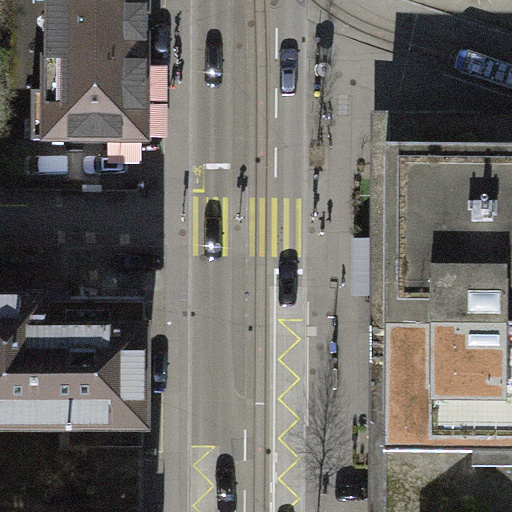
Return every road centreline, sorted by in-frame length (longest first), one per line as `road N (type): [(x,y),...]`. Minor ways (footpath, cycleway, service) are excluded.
road 1 (secondary): [(210,0),(209,375),(257,455)]
road 2 (secondary): [(257,455),(273,401),(279,0)]
